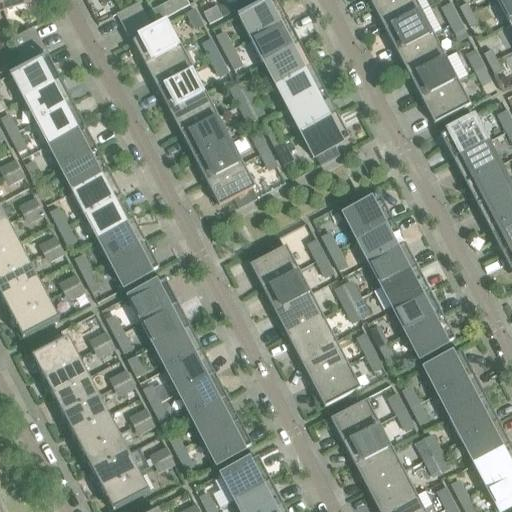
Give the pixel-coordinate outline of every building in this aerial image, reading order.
[(27,4),(25,0),(0,0),(3,11),(27,4)] [(189,7),(185,0),(174,0),(170,3),(176,14),(189,7)] [(287,23),(282,14),(274,0),(272,0),(238,18),(251,43),(287,23)] [(388,0),(366,0),(371,9),(388,0)] [(420,13),(413,0),(388,0),(371,9),(384,32),(420,13)] [(511,24),(511,0),(502,0),(497,3),(509,26),(511,24)] [(176,14),(170,3),(150,13),(157,24),(176,14)] [(122,28),(144,16),(138,5),(116,17),(122,28)] [(472,16),(467,5),(458,10),(464,20),(472,16)] [(222,20),(216,8),(203,15),(209,27),(222,20)] [(459,23),(451,9),(442,13),(450,28),(459,23)] [(202,26),(194,11),(185,16),(193,30),(202,26)] [(432,37),(420,13),(384,32),(396,56),(432,37)] [(128,39),(150,27),(144,16),(122,28),(128,39)] [(478,26),(472,16),(464,20),(469,31),(478,26)] [(299,47),(292,32),(287,23),(251,43),(263,66),(299,47)] [(466,37),(459,23),(450,28),(457,42),(466,37)] [(181,49),(168,25),(131,44),(144,68),(181,49)] [(17,53),(39,41),(33,30),(11,41),(17,53)] [(233,51),(226,37),(217,42),(224,56),(233,51)] [(445,60),(432,37),(396,56),(408,79),(445,60)] [(22,64),(45,52),(39,41),(17,53),(22,64)] [(219,59),(212,45),(203,49),(210,64),(219,59)] [(312,70),(307,61),(299,47),(263,66),(275,89),(312,70)] [(193,73),(181,49),(144,68),(156,92),(193,73)] [(241,66),(233,51),(224,56),(232,70),(241,66)] [(497,63),(491,52),(483,56),(489,67),(497,63)] [(6,54),(0,57),(0,67),(2,71),(12,66),(6,54)] [(483,70),(476,56),(467,60),(474,75),(483,70)] [(60,82),(52,68),(48,60),(47,58),(8,78),(9,80),(12,79),(23,101),(60,82)] [(227,73),(219,59),(210,64),(218,78),(227,73)] [(457,83),(445,60),(408,79),(420,103),(457,83)] [(502,73),(497,63),(489,67),(494,77),(502,73)] [(324,93),(316,79),(312,70),(275,89),(287,113),(324,93)] [(491,84),(483,70),(474,75),(482,89),(491,84)] [(205,96),(193,73),(156,92),(169,115),(205,96)] [(72,106),(67,97),(60,82),(23,101),(35,125),(72,106)] [(470,108),(457,83),(420,103),(433,127),(470,108)] [(255,100),(248,85),(239,90),(246,104),(255,100)] [(246,104),(239,90),(230,95),(237,109),(246,104)] [(336,117),(331,108),(324,93),(287,113),(300,136),(336,117)] [(217,119),(205,96),(169,115),(181,139),(217,119)] [(263,114),(255,100),(246,104),(254,119),(263,114)] [(254,119),(246,104),(237,109),(245,123),(254,119)] [(84,129),(77,115),(72,106),(35,125),(48,148),(84,129)] [(511,131),(511,125),(507,116),(498,121),(506,135),(511,131)] [(334,149),(349,141),(336,117),(300,136),(312,160),(315,159),(319,169),(339,158),(334,149)] [(230,143),(217,119),(181,139),(193,162),(230,143)] [(489,144),(483,134),(484,133),(484,132),(484,130),(481,124),(480,123),(478,123),(476,119),(439,138),(452,163),(489,144)] [(18,134),(11,120),(1,124),(9,139),(18,134)] [(96,153),(92,143),(84,129),(48,148),(60,172),(96,153)] [(283,145),(275,131),(266,135),(274,150),(283,145)] [(25,148),(18,134),(9,139),(16,153),(25,148)] [(268,152),(261,138),(252,143),(259,157),(268,152)] [(242,166),(230,143),(193,162),(205,185),(242,166)] [(501,167),(489,144),(452,163),(457,172),(464,186),(501,167)] [(290,159),(283,145),(274,150),(281,164),(290,159)] [(276,167),(268,152),(259,157),(267,171),(276,167)] [(109,176),(101,162),(96,153),(60,172),(72,195),(109,176)] [(19,171),(15,162),(0,170),(5,179),(19,171)] [(43,181),(35,166),(26,171),(33,185),(43,181)] [(255,191),(242,166),(205,185),(210,195),(218,209),(223,207),(233,202),(237,212),(257,201),(252,192),(255,191)] [(511,191),(511,188),(501,167),(464,186),(472,201),(477,210),(511,191)] [(24,180),(19,171),(5,179),(10,188),(24,180)] [(121,199),(116,190),(109,176),(72,195),(84,218),(121,199)] [(50,195),(43,181),(33,185),(41,200),(50,195)] [(511,220),(511,191),(477,210),(481,219),(489,233),(511,220)] [(392,224),(387,215),(379,200),(365,207),(360,198),(340,208),(345,218),(343,219),(356,243),(392,224)] [(133,223),(126,208),(121,199),(84,218),(97,242),(133,223)] [(39,210),(35,201),(20,208),(25,217),(39,210)] [(44,219),(39,210),(25,217),(30,226),(44,219)] [(67,227),(60,213),(51,218),(58,232),(67,227)] [(511,250),(511,220),(489,233),(496,247),(501,257),(511,250)] [(145,247),(141,237),(133,223),(97,242),(109,266),(145,247)] [(404,248),(397,233),(392,224),(356,243),(368,267),(404,248)] [(0,255),(18,246),(8,227),(0,230),(0,255)] [(75,242),(67,227),(58,232),(65,246),(75,242)] [(339,252),(331,238),(322,243),(330,257),(339,252)] [(60,248),(55,239),(41,247),(45,256),(60,248)] [(298,273),(286,249),(283,250),(278,241),(258,251),(263,261),(253,266),(249,268),(262,292),(298,273)] [(324,260),(317,245),(308,250),(315,264),(324,260)] [(0,279),(28,265),(18,246),(0,255),(0,279)] [(158,271),(150,256),(145,247),(109,266),(122,290),(158,271)] [(64,257),(60,248),(45,256),(50,265),(64,257)] [(417,271),(412,262),(404,248),(368,267),(380,290),(417,271)] [(511,250),(501,257),(511,277),(511,250)] [(346,266),(339,252),(330,257),(337,271),(346,266)] [(92,275),(84,260),(75,265),(83,279),(92,275)] [(332,274),(324,260),(315,264),(323,279),(332,274)] [(38,285),(28,265),(0,279),(0,300),(2,304),(38,285)] [(429,294),(421,280),(417,271),(380,290),(392,313),(429,294)] [(310,297),(298,273),(262,292),(274,316),(310,297)] [(99,289),(92,275),(83,279),(90,294),(99,289)] [(80,287),(75,278),(61,285),(65,294),(80,287)] [(177,307),(172,298),(164,283),(128,302),(140,326),(177,307)] [(48,304),(38,285),(2,304),(12,323),(48,304)] [(360,300),(353,286),(344,291),(351,305),(360,300)] [(84,295),(80,287),(65,294),(70,303),(84,295)] [(351,305),(344,291),(335,296),(342,310),(351,305)] [(441,318),(436,309),(429,294),(392,313),(405,337),(441,318)] [(323,320),(310,297),(274,316),(286,339),(323,320)] [(368,315),(360,300),(351,305),(359,319),(368,315)] [(58,323),(48,304),(12,323),(22,342),(23,341),(23,342),(58,323)] [(359,319),(351,305),(342,310),(350,324),(359,319)] [(189,330),(182,316),(177,307),(140,326),(153,350),(189,330)] [(454,342),(446,327),(441,318),(405,337),(417,361),(454,342)] [(335,344),(323,320),(286,339),(298,363),(335,344)] [(123,335),(116,321),(107,325),(114,340),(123,335)] [(202,354),(197,345),(189,330),(153,350),(165,373),(202,354)] [(388,346),(380,331),(371,336),(379,350),(388,346)] [(110,344),(105,335),(91,342),(95,351),(110,344)] [(131,349),(123,335),(114,340),(122,354),(131,349)] [(373,353),(366,339),(357,344),(364,358),(373,353)] [(78,360),(67,340),(31,359),(41,379),(78,360)] [(114,353),(110,344),(95,351),(100,360),(114,353)] [(347,367),(335,344),(298,363),(311,386),(347,367)] [(395,360),(388,346),(379,350),(386,365),(395,360)] [(381,368),(373,353),(364,358),(372,372),(381,368)] [(214,377),(206,363),(202,354),(165,373),(177,396),(214,377)] [(473,378),(468,369),(460,354),(423,373),(436,397),(473,378)] [(143,373),(136,359),(127,363),(134,378),(143,373)] [(88,380),(78,360),(41,379),(51,398),(88,380)] [(360,391),(347,367),(311,386),(323,410),(360,391)] [(130,382),(125,373),(111,381),(115,390),(130,382)] [(226,400),(221,391),(214,377),(177,396),(190,420),(226,400)] [(485,401),(478,387),(473,378),(436,397),(449,421),(485,401)] [(98,399),(88,380),(51,398),(61,418),(98,399)] [(134,391),(130,382),(115,390),(120,398),(134,391)] [(160,405),(153,391),(144,396),(151,410),(160,405)] [(419,406),(412,392),(403,396),(410,411),(419,406)] [(108,418),(98,399),(61,418),(71,437),(108,418)] [(405,414),(398,399),(388,404),(396,418),(405,414)] [(238,424),(231,410),(226,400),(190,420),(202,443),(238,424)] [(497,425),(493,416),(485,401),(449,421),(461,444),(497,425)] [(379,427),(366,403),(329,422),(342,447),(379,427)] [(168,419),(160,405),(151,410),(159,424),(168,419)] [(427,420),(419,406),(410,411),(418,425),(427,420)] [(150,420),(145,411),(131,419),(136,428),(150,420)] [(412,428),(405,414),(396,418),(403,433),(412,428)] [(118,437),(108,418),(71,437),(82,456),(118,437)] [(154,429),(150,420),(136,428),(140,437),(154,429)] [(251,448),(249,443),(238,424),(202,443),(215,467),(251,448)] [(510,448),(502,434),(497,425),(461,444),(473,467),(510,448)] [(391,451),(379,427),(342,447),(354,470),(391,451)] [(128,457),(118,437),(82,456),(92,476),(128,457)] [(185,452),(177,438),(168,442),(176,457),(185,452)] [(441,454),(433,440),(425,445),(432,459),(441,454)] [(432,459),(425,445),(416,449),(423,464),(432,459)] [(511,476),(511,452),(510,448),(473,467),(485,491),(511,476)] [(170,459),(165,450),(151,457),(156,466),(170,459)] [(403,474),(391,451),(354,470),(367,493),(403,474)] [(192,466),(185,452),(176,457),(183,471),(192,466)] [(449,469),(441,454),(432,459),(440,473),(449,469)] [(138,476),(128,457),(92,476),(102,495),(138,476)] [(174,467),(170,459),(156,466),(160,475),(174,467)] [(440,473),(432,459),(423,464),(431,478),(440,473)] [(270,484),(263,470),(257,460),(221,479),(234,503),(270,484)] [(388,511),(415,498),(403,474),(367,493),(376,511),(388,511)] [(116,511),(148,495),(138,476),(102,495),(110,511),(116,511)] [(503,511),(511,507),(511,476),(485,491),(496,511),(503,511)] [(273,511),(282,508),(277,498),(270,484),(234,503),(238,511),(273,511)] [(468,500),(461,485),(452,490),(459,505),(468,500)] [(444,511),(454,507),(447,493),(437,498),(444,511)] [(216,511),(209,498),(200,503),(204,511),(216,511)] [(434,511),(432,507),(423,511),(415,498),(388,511),(434,511)] [(474,511),(468,500),(459,505),(463,511),(474,511)]
